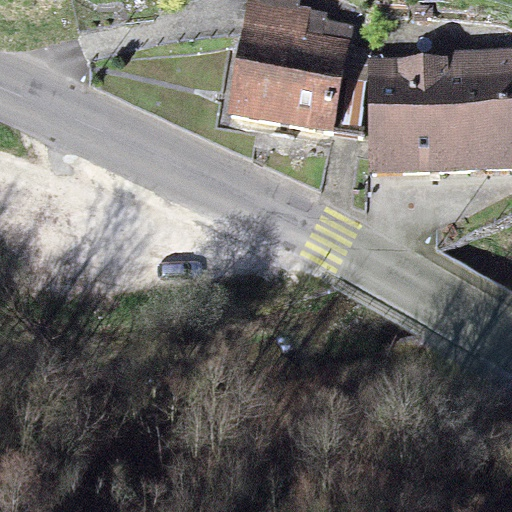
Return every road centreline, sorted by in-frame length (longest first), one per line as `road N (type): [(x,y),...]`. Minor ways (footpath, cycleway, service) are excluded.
road 1 (secondary): [(511,340),(380,266),(0,84)]
road 2 (track): [(233,195),(122,236),(0,189)]
